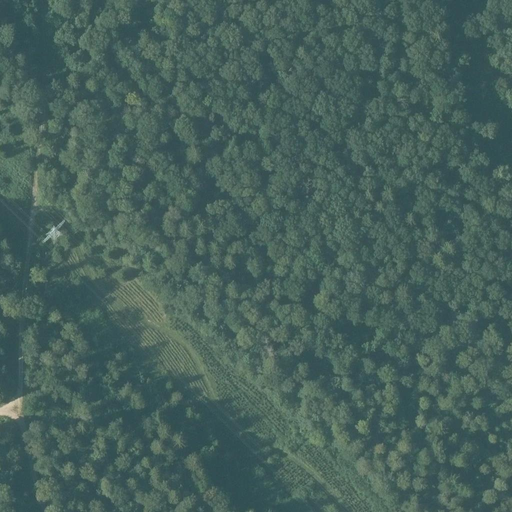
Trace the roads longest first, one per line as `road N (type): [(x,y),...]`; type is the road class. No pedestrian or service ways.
road 1 (track): [(31,207),(66,227),(94,286),(185,340),(230,426),(303,466),(350,511)]
road 2 (track): [(38,0),(42,64),(31,207)]
road 3 (track): [(31,207),(21,407)]
road 4 (track): [(511,182),(481,94),(468,0)]
